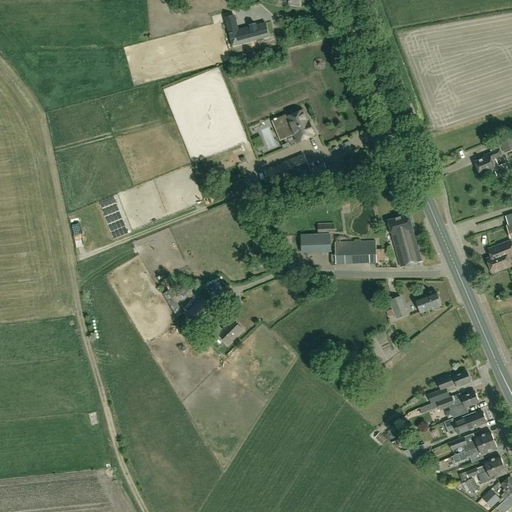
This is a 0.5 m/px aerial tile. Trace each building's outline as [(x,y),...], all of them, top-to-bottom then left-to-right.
[(269,36),(265,23),(238,30),(234,16),(225,18),(232,46),(269,36)] [(315,133),(309,121),(308,122),(303,110),(286,117),(290,126),(284,128),(287,137),(294,134),(298,143),(314,136),(313,134),(315,133)] [(511,150),(511,135),(500,141),(499,140),(488,145),(491,151),(502,147),(505,153),(511,150)] [(498,166),(495,158),(502,155),(500,150),(485,156),(485,158),(475,161),(479,174),(485,172),(486,173),(493,170),(494,170),(498,178),(510,173),(506,163),(498,166)] [(310,169),(304,154),(277,165),(283,181),(310,169)] [(258,174),(264,190),(273,187),(267,171),(258,174)] [(511,195),(511,187),(509,178),(500,181),(504,194),(505,193),(506,198),(511,195)] [(342,206),(350,205),(349,195),(341,196),(342,206)] [(401,267),(422,261),(409,214),(388,220),(401,267)] [(318,233),(335,232),(334,223),(318,224),(318,233)] [(301,253),(331,252),(330,234),(301,235),(301,253)] [(511,243),(511,241),(497,246),(488,249),(491,257),(487,259),(493,273),(511,266),(508,258),(511,256),(511,243)] [(336,264),(377,262),(376,242),(335,243),(336,264)] [(185,295),(194,284),(188,279),(183,285),(180,283),(175,289),(185,295)] [(180,316),(183,314),(172,294),(169,290),(163,294),(177,318),(180,316)] [(421,313),(442,306),(437,292),(416,300),(421,313)] [(396,320),(408,315),(401,296),(388,300),(392,309),(386,311),(388,317),(394,315),(396,320)] [(199,322),(213,308),(202,297),(188,310),(199,322)] [(228,344),(243,330),(233,320),(218,335),(228,344)] [(190,342),(198,334),(189,325),(181,333),(190,342)] [(200,338),(194,345),(202,353),(208,347),(200,338)] [(428,398),(430,402),(449,395),(446,388),(456,384),(457,388),(464,385),(463,384),(471,381),(467,371),(453,377),(453,378),(451,378),(450,375),(437,380),(440,390),(427,395),(428,398)] [(453,395),(437,402),(420,408),(422,415),(435,409),(439,408),(440,410),(449,407),(453,418),(469,412),(467,407),(472,405),(471,404),(479,401),(475,392),(461,397),(461,398),(455,400),(453,395)] [(487,422),(483,412),(476,415),(475,413),(453,421),(458,434),(480,426),(479,425),(487,422)] [(464,453),(494,441),(491,432),(474,439),(473,434),(463,438),(466,444),(462,446),(462,448),(464,453)] [(379,433),(374,438),(382,444),(386,439),(379,433)] [(452,450),(466,444),(463,438),(449,444),(452,450)] [(497,449),(494,441),(464,453),(458,455),(461,462),(471,458),(471,459),(497,449)] [(427,452),(426,450),(424,444),(403,452),(409,456),(411,455),(412,458),(436,449),(427,452)] [(433,458),(432,456),(430,451),(412,458),(420,462),(433,458)] [(481,474),(504,465),(500,456),(484,462),(485,466),(478,469),(477,467),(466,472),(468,478),(464,480),(465,481),(473,477),(480,474),(481,474)] [(432,472),(438,469),(435,464),(429,467),(432,472)] [(507,473),(504,465),(481,474),(480,474),(482,479),(489,476),(490,479),(507,473)] [(477,484),(473,477),(465,481),(465,482),(471,493),(479,489),(477,484)] [(505,500),(511,493),(511,478),(511,477),(502,484),(506,489),(504,491),(504,492),(501,496),(505,500)] [(497,501),(500,499),(492,489),(489,492),(482,498),(491,507),(497,501)]
